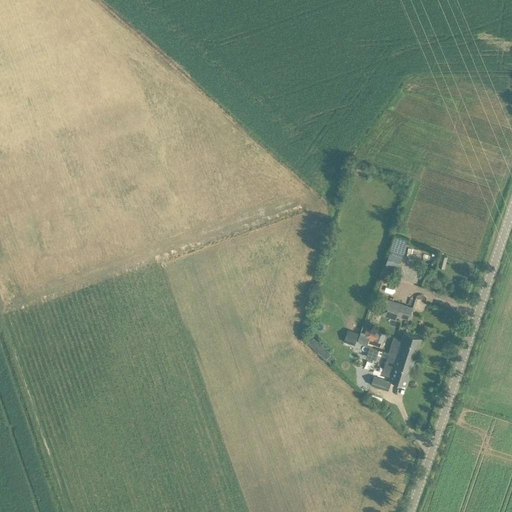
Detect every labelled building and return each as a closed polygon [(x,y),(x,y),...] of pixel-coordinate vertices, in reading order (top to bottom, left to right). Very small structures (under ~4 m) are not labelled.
[(393,268),(396,259),(388,256),(385,266),(393,268)] [(397,315),(409,319),(413,307),(385,298),(380,314),(396,319),(397,315)] [(361,331),(358,339),(363,345),(367,346),(369,338),(373,340),(374,339),(383,342),(386,333),(367,326),(364,332),(361,331)] [(343,341),(354,344),(358,332),(346,329),(343,341)] [(388,379),(392,381),(397,382),(406,385),(422,337),(404,332),(397,356),(389,353),(382,373),(389,375),(388,379)] [(316,340),(311,345),(319,353),(324,348),(316,340)] [(391,382),(374,376),(371,385),(389,390),(391,382)]
